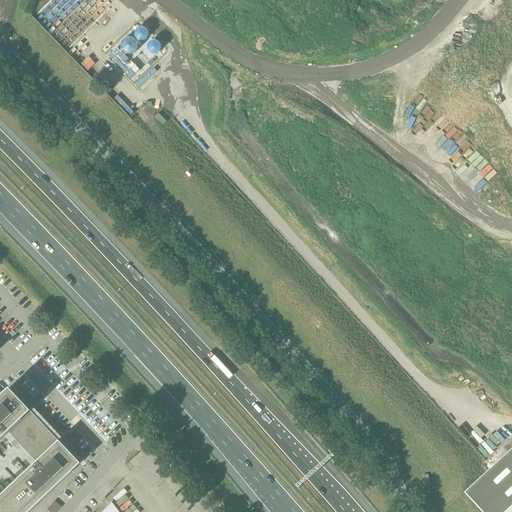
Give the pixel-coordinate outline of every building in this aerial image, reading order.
[(140,39),(140,38),(140,35),(138,33),(137,32),(135,31),(133,31),(130,31),(128,32),(126,35),(125,38),(125,41),(127,44),(130,46),(132,46),(135,46),(138,44),(140,42),(140,39)] [(155,49),(154,47),(154,45),(152,43),(149,41),(146,40),(144,41),(142,42),(140,43),(138,46),(138,50),(138,53),(141,56),(143,57),(146,58),(150,57),(152,55),(154,52),(155,49)] [(133,60),(119,45),(111,52),(125,67),(133,60)] [(20,445),(37,462),(0,496),(0,511),(28,511),(81,463),(10,388),(0,397),(0,440),(9,432),(15,439),(10,443),(16,449),(20,445)] [(511,448),(464,492),(482,511),(508,511),(511,509),(511,448)] [(54,501),(46,511),(48,511),(57,511),(61,507),(54,501)] [(117,511),(111,503),(103,511),(117,511)]
